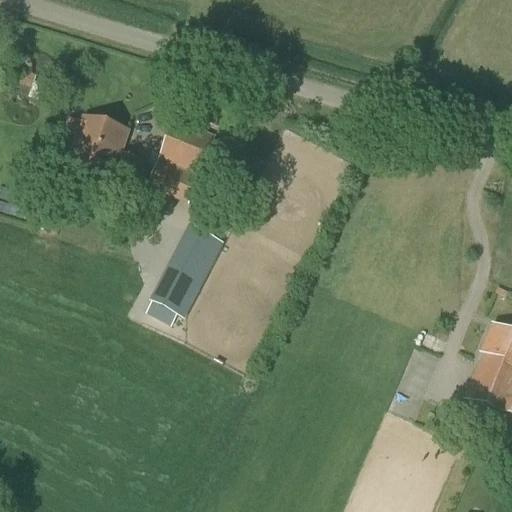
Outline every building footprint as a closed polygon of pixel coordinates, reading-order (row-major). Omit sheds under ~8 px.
[(20,86),(17,96),(36,102),(41,87),(34,84),(36,78),(23,74),(19,86),(20,86)] [(85,119),(74,155),(117,168),(121,156),(129,133),(85,119)] [(175,123),(158,164),(200,180),(216,139),(175,123)] [(117,168),(74,155),(68,175),(131,195),(137,180),(150,185),(148,191),(189,208),(200,180),(158,164),(156,169),(121,156),(117,168)] [(0,211),(30,218),(35,194),(3,187),(0,202),(0,211)] [(198,293),(167,277),(151,308),(182,324),(198,293)] [(466,400),(498,413),(511,381),(511,337),(493,329),(481,357),(483,358),(466,400)] [(511,381),(498,413),(511,419),(511,381)]
